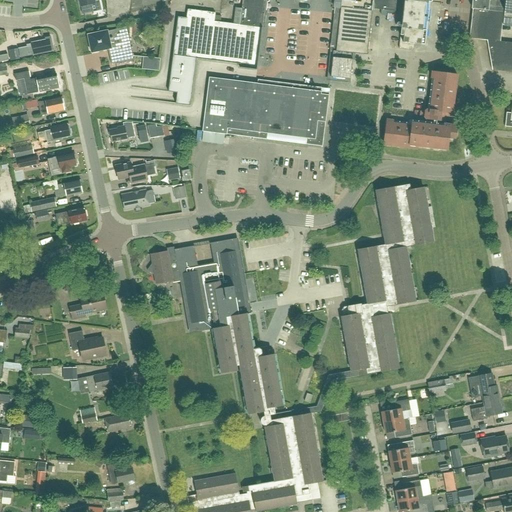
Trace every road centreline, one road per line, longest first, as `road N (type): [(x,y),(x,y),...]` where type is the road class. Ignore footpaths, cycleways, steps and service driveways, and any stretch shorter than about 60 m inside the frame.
road 1 (residential): [(110,234),(260,215),(316,222),(335,214),(378,168),(488,165)]
road 2 (unclassified): [(170,511),(110,234)]
road 3 (unclassified): [(110,234),(61,14)]
road 4 (residential): [(488,165),(470,68),(450,55),(455,0)]
road 5 (residential): [(511,291),(488,165)]
road 6 (residential): [(0,287),(110,234)]
